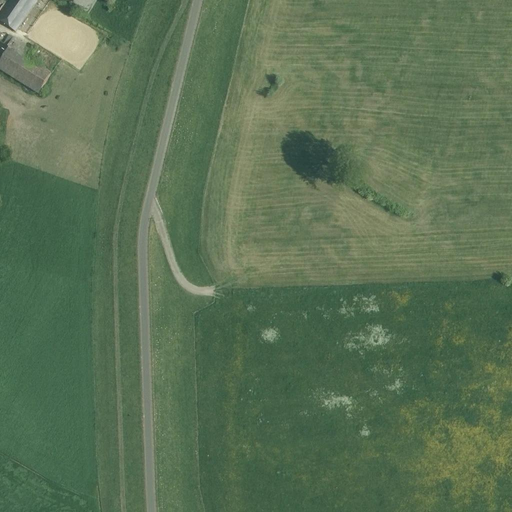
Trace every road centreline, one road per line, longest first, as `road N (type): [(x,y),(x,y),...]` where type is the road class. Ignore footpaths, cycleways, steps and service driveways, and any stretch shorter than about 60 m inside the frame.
road 1 (unclassified): [(155,511),(145,236),(199,0)]
road 2 (track): [(150,198),(181,280),(216,292)]
